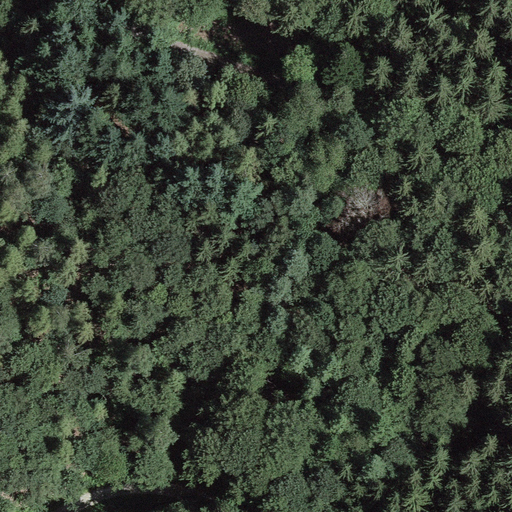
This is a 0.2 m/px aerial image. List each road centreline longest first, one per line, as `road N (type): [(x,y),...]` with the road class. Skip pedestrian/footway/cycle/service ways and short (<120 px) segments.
road 1 (track): [(511,144),(16,0)]
road 2 (track): [(65,511),(131,484),(202,493),(234,511)]
